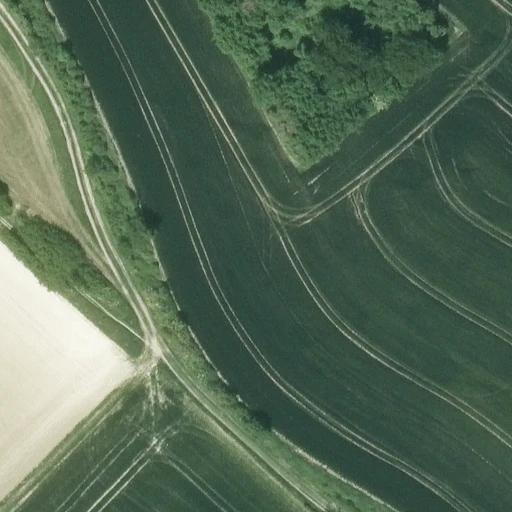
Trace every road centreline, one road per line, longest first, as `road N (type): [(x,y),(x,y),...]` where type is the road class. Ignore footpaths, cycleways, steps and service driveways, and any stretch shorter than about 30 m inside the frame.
road 1 (track): [(25,0),(61,65),(109,206),(159,300)]
road 2 (track): [(159,300),(246,395),(394,511)]
